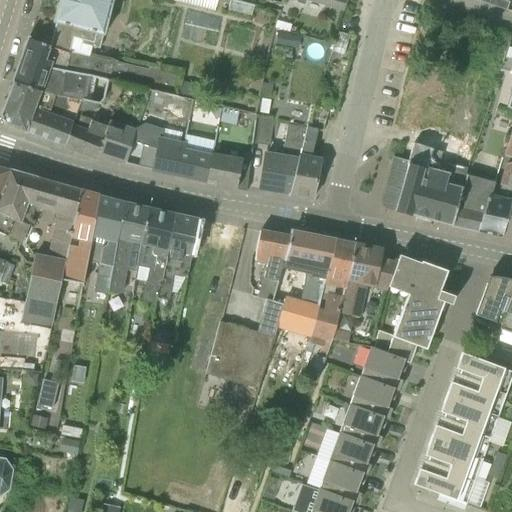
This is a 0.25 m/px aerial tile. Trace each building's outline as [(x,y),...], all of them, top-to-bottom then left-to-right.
[(59,0),(54,23),(57,23),(50,46),(70,53),(90,56),(92,47),(99,49),(103,36),(104,36),(113,0),(59,0)] [(316,0),(344,10),(346,0),(316,0)] [(506,10),(509,2),(505,1),(505,0),(491,0),(490,5),(506,10)] [(502,63),(511,38),(485,29),(477,54),(502,63)] [(344,56),(350,35),(337,32),(331,53),(344,56)] [(276,44),(288,46),(290,34),(277,33),(276,44)] [(50,47),(29,38),(14,82),(52,95),(99,104),(104,98),(121,102),(126,85),(175,96),(179,73),(157,71),(90,56),(70,53),(50,46),(50,47)] [(52,95),(14,82),(13,83),(8,97),(36,107),(74,122),(79,108),(71,105),(53,102),(54,100),(52,95)] [(189,100),(192,86),(179,83),(176,97),(189,100)] [(26,132),(36,107),(8,97),(1,117),(4,124),(26,132)] [(65,147),(72,126),(74,122),(36,107),(26,132),(26,133),(31,136),(65,147)] [(108,127),(89,120),(89,119),(81,116),(77,127),(72,126),(65,147),(98,159),(99,156),(111,121),(108,127)] [(269,146),(273,119),(256,116),(252,144),(269,146)] [(111,121),(99,156),(125,163),(132,141),(142,144),(139,166),(153,170),(160,138),(162,138),(165,129),(146,123),(136,129),(111,121)] [(282,155),(266,152),(260,188),(289,193),(289,195),(290,196),(298,166),(300,154),(307,126),(286,123),(282,155)] [(314,200),(324,152),(313,149),(318,129),(307,126),(300,154),(298,166),(290,196),(314,200)] [(160,138),(153,170),(207,181),(208,179),(209,179),(213,155),(182,148),(183,143),(162,138),(160,138)] [(432,150),(414,143),(408,163),(392,158),(381,198),(381,200),(381,203),(383,205),(385,207),(388,209),(416,217),(415,222),(431,226),(432,221),(452,226),(462,191),(467,175),(466,175),(467,173),(454,170),(455,166),(439,162),(441,151),(433,148),(432,150)] [(247,191),(252,151),(215,144),(213,155),(209,179),(216,181),(215,186),(247,191)] [(504,236),(511,205),(511,163),(510,163),(505,165),(500,185),(501,185),(498,196),(492,195),(479,232),(503,237),(503,235),(504,236)] [(0,232),(7,236),(13,218),(2,214),(4,208),(0,206),(0,196),(9,171),(0,168),(0,232)] [(31,176),(9,171),(0,196),(0,206),(4,208),(2,214),(13,218),(7,236),(22,243),(30,225),(21,222),(28,204),(35,207),(36,204),(29,201),(38,177),(31,175),(31,176)] [(479,232),(492,195),(491,195),(494,183),(467,175),(462,191),(452,226),(479,232)] [(65,262),(70,233),(80,190),(80,188),(38,177),(29,201),(36,204),(35,207),(55,213),(45,257),(34,254),(21,323),(51,329),(61,280),(65,262)] [(83,284),(87,261),(97,195),(80,190),(70,233),(65,262),(61,280),(83,284)] [(107,295),(107,292),(110,279),(122,202),(97,195),(87,261),(98,263),(94,292),(107,295)] [(146,207),(122,202),(110,279),(107,292),(122,293),(126,270),(136,271),(137,266),(146,207)] [(156,302),(173,214),(146,207),(137,266),(149,267),(143,300),(156,302)] [(187,277),(192,253),(199,220),(173,214),(156,302),(168,304),(174,275),(187,277)] [(294,228),(282,272),(306,282),(301,294),(294,293),(289,306),(314,314),(335,239),(294,228)] [(271,301),(277,281),(290,236),(260,231),(254,262),(267,264),(258,297),(266,299),(271,301)] [(340,313),(354,244),(335,240),(329,272),(326,271),(324,280),(318,310),(320,310),(310,336),(307,347),(301,366),(300,369),(305,370),(314,345),(321,348),(318,355),(316,354),(309,373),(318,377),(332,340),(335,330),(340,316),(340,313)] [(354,244),(340,313),(361,317),(368,285),(387,289),(388,288),(397,261),(381,257),(383,250),(354,244)] [(451,305),(454,297),(440,291),(446,273),(399,255),(397,261),(388,288),(408,295),(393,336),(378,331),(374,349),(410,363),(416,346),(426,350),(443,302),(451,305)] [(15,265),(0,259),(0,281),(7,284),(15,265)] [(507,297),(511,284),(508,283),(510,279),(497,277),(488,277),(484,288),(485,289),(479,303),(475,315),(494,322),(504,296),(507,297)] [(511,333),(511,284),(507,297),(510,298),(500,324),(499,329),(511,333)] [(271,301),(266,299),(257,332),(219,322),(205,374),(258,389),(263,372),(264,372),(277,327),(284,306),(271,302),(271,301)] [(335,330),(332,340),(348,344),(350,333),(335,330)] [(409,364),(410,363),(374,349),(371,348),(360,377),(398,391),(408,364),(409,364)] [(509,362),(511,354),(511,352),(501,348),(497,358),(509,362)] [(509,387),(511,377),(511,371),(486,362),(487,362),(461,353),(456,368),(509,387)] [(503,401),(509,387),(456,368),(450,382),(503,401)] [(388,419),(398,391),(360,377),(350,405),(388,419)] [(498,416),(503,401),(450,382),(445,397),(498,416)] [(493,431),(498,416),(445,397),(440,411),(493,431)] [(78,403),(65,401),(60,425),(72,427),(78,403)] [(378,447),(388,419),(350,405),(339,433),(378,447)] [(487,445),(493,431),(440,411),(434,426),(487,445)] [(43,429),(45,421),(34,419),(32,426),(43,429)] [(482,460),(487,445),(434,426),(429,441),(482,460)] [(367,475),(378,447),(339,433),(329,462),(367,475)] [(477,475),(482,460),(429,441),(424,455),(477,475)] [(78,445),(60,442),(57,456),(74,459),(78,445)] [(496,480),(504,457),(495,454),(487,476),(496,480)] [(471,489),(477,475),(424,455),(418,470),(471,489)] [(0,493),(3,494),(10,490),(13,470),(9,463),(0,461),(0,493)] [(274,462),(271,471),(287,476),(290,467),(274,462)] [(357,503),(367,475),(329,462),(319,490),(357,503)] [(466,504),(471,489),(418,470),(413,485),(438,494),(466,504)] [(353,511),(357,503),(319,490),(304,484),(293,511),(353,511)] [(266,486),(262,497),(270,500),(274,489),(266,486)] [(78,511),(81,498),(67,494),(64,511),(78,511)]
